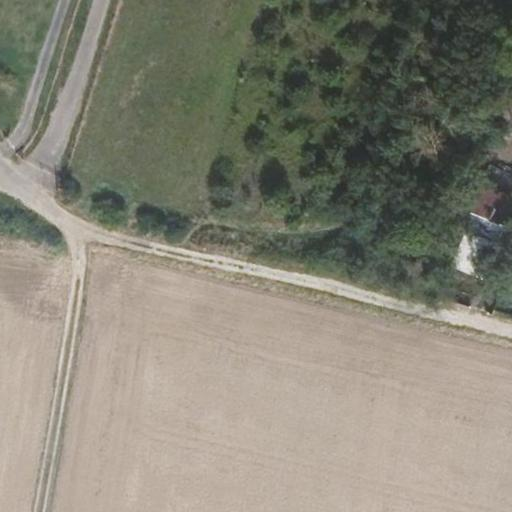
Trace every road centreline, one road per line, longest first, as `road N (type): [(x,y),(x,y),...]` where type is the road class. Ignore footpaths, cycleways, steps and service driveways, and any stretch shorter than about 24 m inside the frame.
road 1 (unclassified): [(0,150),(41,200),(99,233),(511,328)]
road 2 (track): [(426,0),(368,198),(334,224),(235,225),(222,262)]
